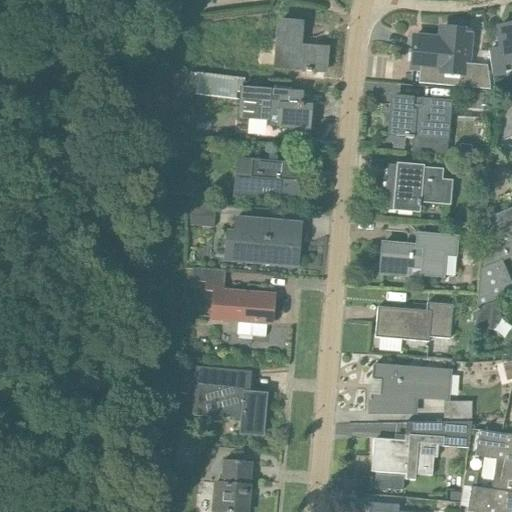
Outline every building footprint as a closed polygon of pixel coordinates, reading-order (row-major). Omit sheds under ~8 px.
[(301,24),(279,23),(276,69),(325,72),(327,50),(299,48),(301,24)] [(511,25),(497,28),(501,66),(511,63),(511,25)] [(446,41),(414,38),(411,69),(437,72),(437,74),(466,76),(470,32),(447,30),(446,41)] [(237,79),(197,74),(195,95),(235,100),(237,79)] [(455,102),(456,91),(431,89),(430,100),(421,99),(421,108),(412,107),(413,99),(395,97),(392,136),(405,137),(405,139),(413,140),(414,138),(448,140),(451,102),(455,102)] [(301,95),(241,90),(239,118),(266,120),(266,117),(279,118),(279,128),(308,130),(310,107),(302,107),(303,103),(300,103),(301,95)] [(306,165),(253,161),(251,178),(238,177),(236,195),(301,201),(302,183),(304,183),(306,165)] [(486,176),(481,165),(468,171),(473,182),(486,176)] [(385,209),(395,210),(417,212),(417,207),(419,207),(420,202),(448,204),(450,184),(439,183),(440,172),(421,171),(422,168),(396,166),(396,168),(389,168),(385,209)] [(215,218),(216,206),(191,204),(190,215),(215,218)] [(478,211),(482,221),(491,218),(487,207),(478,211)] [(213,228),(215,218),(190,215),(189,225),(213,228)] [(296,225),(244,220),(243,238),(258,239),(256,263),(297,266),(298,248),(294,248),(296,225)] [(511,225),(481,238),(474,310),(511,294),(511,282),(503,262),(511,257),(511,225)] [(416,247),(383,244),(381,266),(390,266),(389,276),(408,277),(409,268),(421,269),(420,275),(442,277),(444,256),(455,257),(456,238),(417,235),(416,247)] [(256,297),(232,296),(232,293),(222,293),(224,272),(193,270),(192,283),(207,283),(206,293),(214,294),(212,320),(268,324),(268,321),(272,321),(273,299),(270,299),(270,296),(256,295),(256,297)] [(501,320),(494,302),(474,310),(473,329),(492,331),(501,320)] [(425,312),(377,308),(375,339),(429,343),(429,337),(449,338),(452,305),(426,303),(425,312)] [(511,379),(511,362),(503,364),(507,381),(511,379)] [(448,372),(372,368),(371,382),(379,383),(378,395),(371,394),(370,413),(400,413),(401,407),(413,408),(414,397),(446,397),(448,372)] [(227,410),(227,418),(241,419),(240,434),(262,436),(265,396),(245,394),(247,374),(197,370),(194,415),(206,416),(209,406),(227,410)] [(444,423),(472,423),(471,403),(444,403),(444,423)] [(472,423),(444,423),(442,446),(468,448),(472,423)] [(497,459),(492,489),(511,491),(511,434),(480,430),(476,456),(497,459)] [(433,445),(374,441),(373,457),(376,457),(374,472),(431,477),(433,445)] [(247,511),(252,463),(224,461),(222,485),(215,485),(212,511),(247,511)] [(511,511),(511,491),(492,489),(471,486),(471,487),(463,485),(460,506),(468,507),(467,511),(511,511)] [(450,493),(449,501),(460,501),(461,493),(450,493)] [(419,501),(403,500),(402,510),(418,511),(419,501)] [(388,511),(389,504),(369,503),(368,511),(388,511)]
